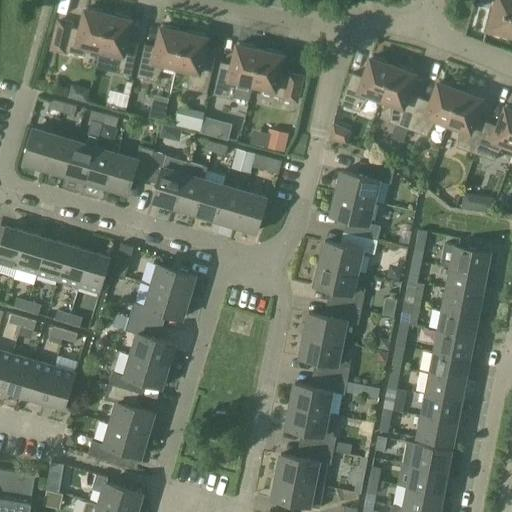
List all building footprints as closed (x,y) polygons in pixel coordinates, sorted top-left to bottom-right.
[(511,0),(496,0),(493,12),(489,11),(484,31),(504,37),(505,32),(511,34),(511,0)] [(100,50),(108,15),(101,13),(102,11),(89,8),(88,10),(85,9),(78,37),(69,35),(72,24),(59,21),(52,49),(84,57),(89,47),(100,50)] [(115,16),(108,15),(100,50),(111,52),(112,66),(111,71),(131,76),(138,47),(126,45),(132,20),(129,19),(129,17),(116,14),(115,16)] [(176,67),(184,32),(177,31),(178,28),(165,25),(164,27),(161,27),(155,52),(143,49),(137,77),(157,82),(158,77),(165,65),(176,67)] [(191,34),(184,32),(176,67),(187,70),(188,83),(187,89),(207,93),(214,65),(202,62),(208,38),(205,37),(205,35),(192,31),(191,34)] [(252,85),(260,50),(253,48),(254,46),(241,43),(240,45),(237,44),(231,69),(220,67),(213,95),(233,99),(235,94),(241,82),(252,85)] [(267,51),(260,50),(252,85),(263,87),(264,94),(296,101),(302,77),(289,74),(287,85),(277,82),(284,55),(280,54),(281,52),(268,49),(267,51)] [(381,99),(393,66),(386,63),(387,61),(374,56),(374,58),(371,57),(363,77),(352,73),(341,104),(360,111),(362,106),(370,95),(381,99)] [(400,68),(393,66),(381,99),(392,103),(391,117),(389,122),(408,129),(420,97),(409,93),(416,74),(413,73),(413,70),(401,66),(400,68)] [(420,97),(408,129),(428,136),(429,131),(437,120),(448,124),(460,90),(454,87),(454,85),(442,81),(441,83),(438,82),(431,101),(420,97)] [(467,92),(460,90),(448,124),(459,128),(458,141),(456,146),(476,153),(487,122),(476,118),(483,98),(480,97),(481,95),(468,90),(467,92)] [(150,114),(164,116),(167,95),(153,93),(150,114)] [(62,111),(64,102),(51,99),(49,108),(62,111)] [(64,102),(62,111),(75,115),(77,106),(64,102)] [(487,122),(476,153),(495,160),(497,155),(505,144),(511,146),(511,106),(509,105),(508,107),(505,106),(498,126),(487,122)] [(176,106),(174,124),(200,128),(203,110),(176,106)] [(103,122),(106,113),(93,110),(90,119),(103,122)] [(106,113),(103,122),(116,126),(119,117),(106,113)] [(205,114),(200,130),(226,138),(231,122),(205,114)] [(335,124),(331,136),(344,141),(349,129),(335,124)] [(271,127),(267,146),(285,149),(289,131),(271,127)] [(45,168),(55,134),(34,128),(24,161),(45,168)] [(267,144),(269,132),(253,130),(251,142),(267,144)] [(76,141),(55,134),(45,168),(66,174),(76,141)] [(213,151),(215,142),(202,138),(199,147),(213,151)] [(76,141),(66,174),(86,180),(96,147),(76,141)] [(215,142),(213,151),(226,154),(228,145),(215,142)] [(117,153),(96,147),(86,180),(107,186),(117,153)] [(117,153),(107,186),(128,193),(134,176),(145,179),(154,151),(141,147),(137,159),(117,153)] [(167,155),(154,151),(145,179),(158,183),(152,200),(174,206),(184,173),(163,167),(167,155)] [(280,169),(283,161),(257,153),(254,162),(280,169)] [(342,171),(336,193),(374,201),(379,181),(391,183),(395,169),(366,163),(363,176),(342,171)] [(184,173),(174,206),(194,213),(204,179),(184,173)] [(225,186),(204,179),(194,213),(215,219),(225,186)] [(225,186),(215,219),(236,225),(246,192),(225,186)] [(460,204),(489,210),(492,196),(463,190),(460,204)] [(267,198),(246,192),(236,225),(257,232),(267,198)] [(374,201),(336,193),(331,215),(353,220),(350,233),(378,239),(381,225),(369,222),(374,201)] [(0,261),(17,266),(28,231),(6,225),(0,245),(0,261)] [(28,231),(17,266),(38,273),(48,238),(28,231)] [(325,241),(320,263),(357,271),(362,251),(375,254),(378,239),(350,233),(347,246),(325,241)] [(48,238),(38,273),(58,279),(69,244),(48,238)] [(134,247),(121,243),(112,273),(125,277),(134,247)] [(69,244),(58,279),(79,285),(90,250),(69,244)] [(452,267),(486,273),(490,252),(448,244),(444,265),(452,267)] [(415,246),(413,259),(422,261),(424,248),(415,246)] [(90,250),(79,285),(100,291),(111,256),(90,250)] [(422,261),(413,259),(410,272),(419,274),(422,261)] [(159,263),(152,285),(189,296),(195,274),(159,263)] [(357,271),(320,263),(315,285),(337,290),(334,304),(362,309),(365,296),(363,295),(365,286),(356,278),(357,271)] [(452,267),(447,288),(482,295),(486,273),(452,267)] [(130,316),(157,325),(161,312),(182,318),(189,296),(152,285),(146,306),(134,302),(130,316)] [(482,295),(447,288),(443,309),(478,316),(482,295)] [(407,289),(405,302),(413,303),(416,290),(407,289)] [(26,310),(29,301),(17,297),(14,307),(26,310)] [(29,301),(26,310),(39,314),(42,305),(29,301)] [(413,303),(405,302),(402,315),(411,316),(413,303)] [(309,312),(305,335),(342,342),(346,321),(359,323),(362,309),(334,304),(331,317),(309,312)] [(443,309),(439,331),(473,337),(478,316),(443,309)] [(68,323),(71,313),(58,310),(55,319),(68,323)] [(22,325),(25,316),(12,312),(9,322),(22,325)] [(71,313),(68,323),(80,326),(83,317),(71,313)] [(25,316),(22,325),(34,329),(37,320),(25,316)] [(138,333),(131,354),(168,365),(175,343),(153,337),(157,325),(130,316),(125,330),(138,333)] [(63,338),(66,328),(54,325),(51,334),(63,338)] [(66,328),(63,338),(76,341),(79,332),(66,328)] [(399,331),(396,344),(405,346),(408,333),(399,331)] [(473,337),(439,331),(435,352),(469,358),(473,337)] [(342,342),(305,335),(300,357),(322,361),(320,374),(348,380),(351,365),(348,365),(350,356),(341,349),(342,342)] [(405,346),(396,344),(394,357),(403,359),(405,346)] [(0,349),(0,387),(3,389),(13,354),(0,349)] [(435,352),(431,373),(465,380),(469,358),(435,352)] [(13,354),(3,389),(24,395),(34,360),(13,354)] [(109,385),(136,393),(140,381),(162,387),(168,365),(131,354),(125,375),(113,371),(109,385)] [(34,360),(24,395),(45,401),(55,366),(34,360)] [(55,366),(45,401),(66,408),(76,373),(55,366)] [(391,373),(388,387),(397,388),(399,375),(391,373)] [(465,380),(431,373),(427,394),(461,401),(465,380)] [(291,406),(328,413),(337,415),(342,393),(345,394),(348,380),(320,374),(317,387),(295,383),(291,406)] [(117,403),(111,423),(148,434),(154,412),(132,406),(136,393),(109,385),(105,399),(117,403)] [(397,388),(388,387),(386,400),(394,401),(397,388)] [(427,394),(423,415),(457,422),(461,401),(427,394)] [(328,413),(291,406),(286,428),(308,432),(306,445),(334,451),(337,436),(324,434),(328,413)] [(457,422),(423,415),(419,437),(453,444),(457,422)] [(380,429),(389,431),(391,418),(382,416),(380,429)] [(148,434),(111,423),(104,444),(92,440),(88,454),(116,462),(119,450),(141,456),(148,434)] [(379,435),(376,448),(385,449),(387,436),(379,435)] [(413,465),(447,472),(452,450),(417,443),(407,441),(403,463),(413,465)] [(281,454),(277,476),(322,485),(327,464),(331,465),(334,451),(306,445),(303,458),(281,454)] [(368,458),(367,458),(361,457),(359,466),(357,481),(355,492),(360,493),(361,493),(368,458)] [(47,489),(60,492),(64,464),(51,461),(47,489)] [(413,465),(409,486),(443,493),(447,472),(413,465)] [(373,466),(370,479),(379,481),(382,467),(373,466)] [(0,511),(30,511),(32,502),(31,502),(36,474),(0,468),(0,511)] [(92,487),(103,491),(99,503),(127,511),(136,511),(143,493),(123,487),(107,482),(108,476),(97,473),(92,487)] [(318,507),(322,485),(277,476),(273,499),(318,507)] [(379,481),(370,479),(368,492),(376,494),(379,481)] [(405,508),(427,511),(439,511),(443,493),(409,486),(405,508)] [(127,511),(99,503),(96,511),(127,511)]
